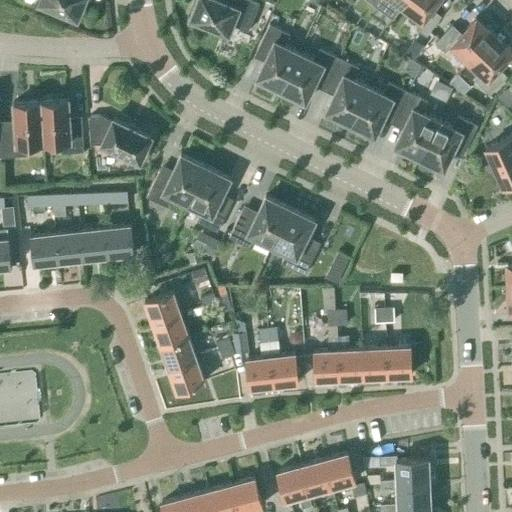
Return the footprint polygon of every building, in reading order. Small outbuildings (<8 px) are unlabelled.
[(77,17),(84,0),(39,0),(38,2),(50,6),(48,10),(64,17),(65,13),(77,17)] [(259,2),(254,0),(196,0),(190,17),(202,22),(200,26),(215,32),(217,28),(229,33),(232,23),(248,30),(259,2)] [(396,0),(402,4),(404,0),(368,0),(381,9),(387,0),(396,0)] [(404,0),(402,4),(421,18),(415,27),(426,35),(441,14),(431,7),(436,0),(404,0)] [(469,60),(494,34),(476,16),(475,17),(476,18),(462,32),(453,24),(435,42),(445,51),(452,44),(469,60)] [(281,89),(299,51),(284,44),(289,33),(269,23),(256,51),(266,56),(256,77),(281,89)] [(511,50),(494,34),(469,60),(480,70),(473,78),(489,94),(507,75),(498,67),(511,52),(511,50)] [(326,84),(339,57),(319,48),(314,58),(299,51),(281,89),(305,101),(315,79),(326,84)] [(350,122),(368,85),(353,78),(358,68),(339,57),(326,84),(336,89),(325,111),(350,122)] [(395,118),(408,91),(388,82),(383,93),(368,85),(350,122),(374,134),(385,113),(395,118)] [(506,87),(497,96),(507,105),(511,99),(511,92),(507,87),(506,87)] [(419,156),(437,119),(422,111),(428,101),(408,91),(395,118),(405,123),(395,144),(419,156)] [(41,100),(43,141),(60,140),(61,152),(83,151),(81,121),(69,122),(68,98),(41,100)] [(27,142),(43,141),(41,100),(13,101),(15,125),(3,126),(2,156),(27,154),(27,142)] [(112,120),(101,115),(89,116),(90,143),(101,143),(112,148),(111,152),(126,159),(128,155),(139,160),(151,135),(113,117),(112,120)] [(437,119),(419,156),(444,168),(454,146),(464,151),(477,124),(458,115),(453,126),(437,119)] [(503,184),(511,179),(511,133),(485,145),(489,155),(486,156),(494,174),(498,173),(503,184)] [(187,202),(205,165),(181,153),(171,174),(160,169),(147,196),(167,206),(173,195),(187,202)] [(205,165),(187,202),(202,210),(197,220),(217,230),(230,203),(219,198),(230,177),(205,165)] [(102,192),(103,202),(127,201),(127,191),(102,192)] [(79,203),(103,202),(102,192),(78,193),(79,203)] [(53,204),(79,203),(78,193),(53,194),(53,204)] [(27,205),(53,204),(53,194),(26,195),(27,205)] [(272,244),(290,206),(266,194),(255,216),(242,209),(228,236),(251,247),(257,237),(272,244)] [(290,206),(272,244),(287,251),(282,262),(305,273),(318,246),(304,240),(315,218),(290,206)] [(84,258),(81,229),(80,221),(69,222),(70,230),(62,231),(65,260),(84,258)] [(108,226),(111,255),(134,252),(131,224),(108,226)] [(84,258),(111,255),(108,226),(81,229),(84,258)] [(0,267),(11,266),(7,228),(0,228),(0,267)] [(33,264),(65,260),(62,231),(30,235),(33,264)] [(212,256),(220,240),(210,234),(202,250),(212,256)] [(189,263),(203,259),(200,248),(186,252),(189,263)] [(152,322),(181,312),(172,289),(144,299),(152,322)] [(202,304),(216,300),(213,291),(199,296),(202,304)] [(216,300),(202,304),(203,308),(205,313),(219,308),(216,300)] [(202,304),(187,310),(188,313),(192,312),(194,315),(202,313),(200,309),(203,308),(202,304)] [(374,321),(385,321),(385,307),(373,308),(374,321)] [(385,307),(385,321),(393,320),(392,307),(385,307)] [(336,310),(337,323),(346,323),(346,309),(336,310)] [(327,324),(337,323),(336,310),(327,310),(327,324)] [(160,345),(188,335),(181,312),(152,322),(160,345)] [(234,353),(246,351),(243,322),(234,318),(238,333),(232,333),(234,353)] [(268,327),(274,383),(297,381),(294,350),(279,352),(276,326),(268,327)] [(249,386),(274,383),(268,327),(258,328),(260,354),(246,356),(249,386)] [(364,376),(363,346),(349,346),(349,334),(338,334),(338,336),(340,377),(364,376)] [(168,367),(196,357),(188,335),(160,345),(168,367)] [(314,378),(340,377),(338,336),(327,336),(328,347),(313,348),(314,378)] [(218,349),(231,344),(229,337),(216,341),(218,349)] [(386,344),(388,374),(412,373),(410,343),(386,344)] [(231,344),(218,349),(221,357),(234,353),(231,344)] [(364,376),(388,374),(386,344),(363,346),(364,376)] [(196,357),(168,367),(176,390),(204,380),(196,357)] [(323,457),(331,485),(354,479),(347,450),(323,457)] [(395,479),(429,479),(428,456),(396,458),(396,454),(378,455),(379,464),(395,464),(396,478),(395,478),(395,479)] [(309,491),(331,485),(323,457),(301,463),(309,491)] [(284,498),(309,491),(301,463),(277,469),(284,498)] [(239,510),(238,510),(238,511),(248,511),(247,508),(261,504),(253,476),(231,482),(239,510)] [(430,504),(429,479),(395,479),(395,478),(379,479),(380,488),(396,488),(397,502),(396,502),(396,504),(430,504)] [(363,481),(353,484),(355,494),(366,492),(363,481)] [(215,511),(232,511),(238,510),(239,510),(231,482),(209,488),(215,511)] [(215,511),(209,488),(185,494),(189,511),(215,511)] [(164,511),(189,511),(185,494),(161,500),(164,511)] [(430,511),(430,504),(396,504),(396,502),(380,503),(380,511),(389,511),(397,511),(430,511)]
